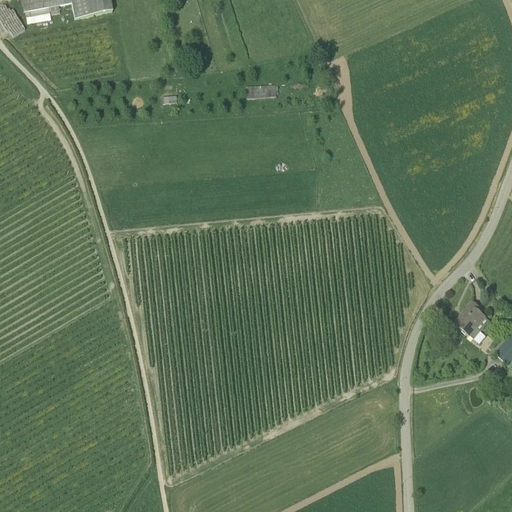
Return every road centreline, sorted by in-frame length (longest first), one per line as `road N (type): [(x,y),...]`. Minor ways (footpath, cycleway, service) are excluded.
road 1 (track): [(165,511),(131,314),(91,180),(54,104),(0,46)]
road 2 (unclassified): [(405,511),(407,352),(431,299),(481,239),(511,158)]
